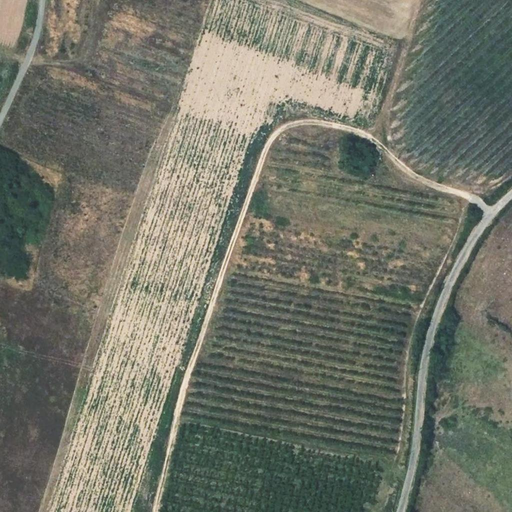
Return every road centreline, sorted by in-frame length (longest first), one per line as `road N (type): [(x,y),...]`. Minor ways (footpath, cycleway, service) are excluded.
road 1 (track): [(153,511),(189,365),(268,143),(290,129),(351,133),(408,187),(469,198),(492,211)]
road 2 (unclassified): [(400,511),(443,295),(492,211),(511,192)]
road 3 (residential): [(0,125),(34,50),(42,0)]
